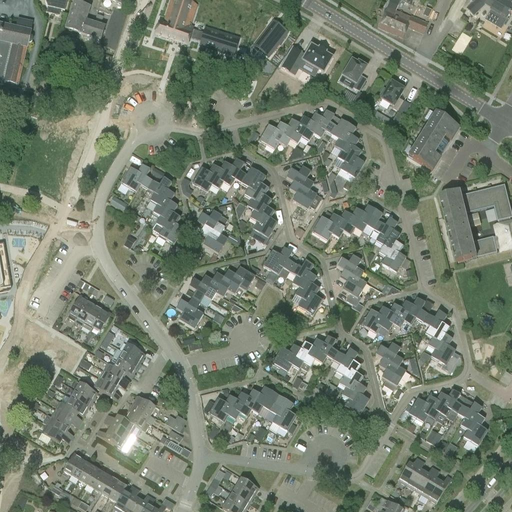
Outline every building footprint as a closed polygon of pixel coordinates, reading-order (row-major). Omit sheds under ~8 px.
[(44,0),(44,2),(47,8),(46,14),(59,18),(60,11),(64,11),(66,0),(44,0)] [(98,0),(100,0),(96,12),(111,16),(101,47),(114,52),(126,16),(122,14),(126,0),(98,0)] [(229,50),(233,39),(197,28),(196,31),(192,29),(192,28),(189,27),(196,5),(184,0),(170,0),(163,25),(159,24),(155,36),(186,46),(190,35),(194,36),(194,38),(229,50)] [(392,0),(389,0),(386,9),(395,13),(399,3),(392,0)] [(511,15),(511,0),(508,0),(507,2),(503,0),(477,0),(472,5),(478,12),(488,3),(494,6),(489,16),(504,25),(511,14),(511,15)] [(99,42),(104,27),(86,21),(90,8),(73,3),(64,29),(80,35),(99,42)] [(423,34),(427,25),(410,18),(410,19),(386,9),(377,29),(402,39),(406,28),(423,34)] [(31,42),(31,40),(30,38),(29,37),(30,33),(32,23),(17,20),(15,30),(0,26),(0,81),(17,86),(27,45),(29,44),(31,43),(31,42)] [(496,26),(493,32),(500,36),(503,31),(496,26)] [(254,48),(267,58),(287,33),(280,28),(276,34),(269,29),(254,48)] [(297,53),(290,65),(296,68),(300,60),(304,62),(303,63),(324,75),(332,60),(325,56),(326,54),(319,50),(318,52),(311,48),(305,59),(302,57),(303,56),(297,53)] [(359,81),(365,69),(357,65),(356,66),(351,63),(342,79),(355,86),(352,91),(359,95),(365,85),(359,81)] [(403,92),(391,84),(386,92),(384,91),(380,98),(382,99),(382,100),(394,107),(393,109),(399,112),(404,103),(398,100),(403,92)] [(351,104),(355,98),(345,91),(341,98),(351,104)] [(331,137),(340,121),(325,113),(320,120),(321,120),(316,128),(324,132),(331,137)] [(459,129),(435,114),(408,158),(432,173),(459,129)] [(309,123),(310,123),(305,131),(312,136),(319,140),(324,132),(316,128),(321,120),(320,120),(313,115),(309,123)] [(298,125),(298,126),(293,134),(301,139),(308,143),(312,136),(305,131),(310,123),(309,123),(302,118),(298,125)] [(397,125),(383,118),(381,122),(395,130),(397,125)] [(286,128),(287,129),(282,137),(289,141),(296,146),(301,139),(293,134),(298,126),(298,125),(290,121),(286,128)] [(337,141),(345,145),(350,137),(354,130),(346,125),(340,121),(331,137),(337,141)] [(275,131),(270,140),(277,144),(285,149),(289,141),(282,137),(287,129),(286,128),(279,124),(275,131)] [(275,131),(268,127),(258,142),(273,151),(277,144),(270,140),(275,131)] [(254,134),(247,146),(252,148),(259,137),(254,134)] [(341,152),(349,157),(353,149),(357,142),(350,137),(345,145),(337,141),(333,148),(341,152)] [(343,164),(351,168),(356,160),(360,154),(353,149),(349,157),(341,152),(336,160),(343,164)] [(351,168),(343,164),(339,171),(354,180),(363,165),(356,160),(351,168)] [(241,185),(246,177),(239,173),(244,166),(235,161),(231,168),(227,176),(234,181),(241,185)] [(219,171),(220,171),(215,179),(223,184),(230,188),(234,181),(227,176),(231,168),(223,164),(219,171)] [(146,191),(152,182),(145,178),(149,171),(141,166),(137,174),(132,182),(140,187),(146,191)] [(295,166),(291,172),(290,171),(285,179),(293,184),(293,183),(301,188),(306,181),(310,174),(302,169),(301,170),(295,166)] [(208,174),(204,182),(211,187),(218,191),(223,184),(215,179),(220,171),(219,171),(212,167),(208,174)] [(140,187),(132,182),(137,174),(129,170),(120,185),(135,194),(140,187)] [(208,174),(200,170),(191,185),(207,194),(211,187),(204,182),(208,174)] [(248,189),(255,193),(260,186),(261,186),(265,179),(250,170),(246,177),(241,185),(248,189)] [(333,183),(336,177),(331,174),(327,181),(329,189),(333,183)] [(188,198),(191,192),(188,190),(187,185),(189,182),(182,179),(179,185),(182,195),(188,198)] [(153,195),(161,200),(166,191),(166,192),(171,184),(163,180),(159,186),(152,182),(146,191),(153,195)] [(296,195),(296,194),(303,199),(308,192),(313,185),(306,181),(301,188),(293,183),(293,184),(289,191),(296,195)] [(343,189),(348,192),(352,185),(347,182),(343,189)] [(251,200),(258,205),(263,197),(264,197),(268,190),(261,186),(260,186),(255,193),(248,189),(243,196),(251,200)] [(511,214),(511,213),(505,186),(461,197),(460,193),(454,194),(440,198),(441,206),(444,205),(459,264),(497,254),(497,251),(500,250),(501,253),(511,250),(511,223),(511,224),(510,220),(511,219),(511,214)] [(156,207),(164,211),(169,203),(174,196),(166,192),(166,191),(161,200),(153,195),(149,202),(156,207)] [(296,194),(296,195),(291,202),(307,212),(316,196),(308,192),(303,199),(296,194)] [(253,212),(261,217),(266,209),(271,202),(264,197),(263,197),(258,205),(251,200),(246,208),(253,212)] [(113,199),(110,205),(123,212),(126,206),(113,199)] [(160,218),(167,223),(172,215),(177,207),(169,203),(164,211),(156,207),(152,214),(160,218)] [(372,231),(381,216),(366,207),(362,214),(363,214),(358,223),(366,227),(372,231)] [(256,224),(264,228),(268,220),(269,221),(273,213),(266,209),(261,217),(253,212),(249,220),(256,224)] [(351,217),(347,225),(354,230),(361,234),(366,227),(358,223),(363,214),(362,214),(355,210),(351,217)] [(212,232),(216,225),(221,217),(213,213),(208,220),(201,216),(197,223),(204,228),(212,232)] [(339,220),(340,221),(335,228),(342,233),(350,237),(354,230),(347,225),(351,217),(343,213),(339,220)] [(163,230),(170,234),(175,226),(180,219),(172,215),(167,223),(160,218),(155,225),(163,230)] [(328,223),(323,231),(331,236),(338,240),(342,233),(335,228),(340,221),(339,220),(332,216),(328,223)] [(397,225),(389,220),(384,228),(381,226),(384,220),(381,218),(382,216),(381,216),(372,231),(379,236),(387,240),(392,232),(397,225)] [(328,223),(321,218),(311,234),(327,243),(331,236),(323,231),(328,223)] [(272,232),(276,225),(269,221),(268,220),(264,228),(256,224),(249,236),(259,241),(261,241),(263,238),(270,242),(276,234),(272,232)] [(206,240),(207,239),(215,244),(219,236),(224,229),(216,225),(212,232),(204,228),(199,235),(206,240)] [(170,234),(163,230),(158,237),(173,246),(182,231),(175,226),(170,234)] [(301,239),(304,233),(297,229),(294,235),(301,239)] [(382,247),(390,251),(394,243),(395,244),(399,236),(392,232),(387,240),(379,236),(375,243),(382,247)] [(207,239),(206,240),(202,247),(218,256),(227,241),(219,236),(215,244),(207,239)] [(135,241),(128,237),(123,246),(130,250),(135,241)] [(385,258),(392,263),(397,255),(398,255),(402,248),(395,244),(394,243),(390,251),(382,247),(378,254),(385,258)] [(0,295),(2,295),(1,290),(11,289),(6,260),(3,245),(0,245),(0,295)] [(289,274),(294,266),(287,262),(291,254),(283,250),(279,257),(274,266),(282,270),(289,274)] [(282,270),(274,266),(279,257),(272,253),(263,268),(278,277),(282,270)] [(392,263),(385,258),(381,266),(396,275),(405,260),(398,255),(397,255),(392,263)] [(344,273),(344,272),(351,277),(356,269),(360,262),(352,257),(348,264),(341,260),(336,268),(344,273)] [(296,278),(303,282),(308,274),(308,275),(313,267),(305,263),(300,270),(294,266),(289,274),(296,278)] [(375,265),(371,272),(375,275),(379,268),(375,265)] [(235,276),(234,277),(243,282),(238,290),(243,293),(245,294),(255,278),(239,269),(235,276)] [(347,285),(347,284),(354,288),(359,281),(363,274),(356,269),(351,277),(344,272),(344,273),(340,281),(347,285)] [(239,300),(243,293),(238,290),(243,282),(234,277),(235,276),(227,272),(223,279),(223,280),(231,285),(226,292),(233,297),(239,300)] [(299,290),(306,294),(311,286),(315,279),(308,275),(308,274),(303,282),(296,278),(291,286),(299,290)] [(211,282),(211,283),(220,288),(215,295),(222,300),(226,292),(231,285),(223,280),(223,279),(216,275),(211,282)] [(200,285),(199,285),(208,291),(204,298),(211,303),(215,295),(220,288),(211,283),(211,282),(204,277),(200,285)] [(191,300),(200,305),(204,298),(208,291),(199,285),(200,285),(193,281),(188,289),(195,293),(191,300)] [(361,300),(358,299),(366,285),(359,281),(354,288),(347,284),(347,285),(342,292),(350,296),(345,303),(352,307),(355,309),(358,305),(361,300)] [(261,292),(265,285),(260,282),(256,290),(261,292)] [(291,303),(298,307),(301,301),(309,305),(313,298),(314,298),(318,291),(311,286),(306,294),(299,290),(294,297),(291,303)] [(381,294),(387,297),(390,296),(400,294),(400,293),(392,288),(388,294),(383,291),(381,294)] [(68,315),(76,320),(77,320),(83,310),(87,302),(79,297),(68,315)] [(105,306),(106,305),(109,299),(106,297),(102,303),(101,304),(105,306)] [(313,298),(309,305),(301,301),(298,307),(297,309),(312,318),(321,302),(314,298),(313,298)] [(182,315),(182,314),(191,320),(195,312),(200,305),(191,300),(187,307),(180,302),(175,310),(182,315)] [(411,307),(412,307),(407,315),(415,320),(421,324),(426,316),(419,312),(424,305),(415,300),(411,307)] [(87,302),(83,310),(77,320),(76,320),(74,324),(82,329),(94,308),(95,306),(87,302)] [(395,318),(403,323),(410,327),(415,320),(407,315),(412,307),(411,307),(404,303),(400,310),(395,318)] [(360,314),(363,308),(361,307),(358,305),(355,309),(352,307),(351,309),(354,311),(360,314)] [(95,306),(94,308),(82,329),(90,333),(92,329),(102,311),(95,306)] [(389,313),(384,321),(392,326),(399,330),(403,323),(395,318),(400,310),(393,306),(389,313)] [(377,315),(377,316),(372,324),(380,329),(387,333),(392,326),(384,321),(389,313),(381,308),(377,315)] [(111,316),(102,311),(92,329),(100,334),(111,316)] [(377,316),(377,315),(370,311),(361,327),(376,336),(380,329),(372,324),(377,316)] [(182,314),(182,315),(177,322),(193,331),(203,316),(195,312),(191,320),(182,314)] [(428,328),(435,332),(440,325),(441,325),(445,318),(437,313),(433,320),(426,316),(421,324),(428,328)] [(431,340),(439,344),(443,336),(444,336),(448,329),(441,325),(440,325),(435,332),(428,328),(424,335),(431,340)] [(114,337),(108,333),(103,342),(109,345),(114,337)] [(434,351),(442,355),(446,348),(447,348),(451,341),(444,336),(443,336),(439,344),(431,340),(427,347),(434,351)] [(193,337),(183,340),(184,346),(195,344),(193,337)] [(333,362),(337,354),(330,350),(335,343),(327,338),(322,345),(323,346),(318,353),(326,358),(333,362)] [(311,348),(311,349),(307,356),(314,361),(321,365),(326,358),(318,353),(323,346),(322,345),(315,341),(311,348)] [(202,350),(200,343),(188,346),(190,353),(202,350)] [(299,351),(300,351),(295,359),(303,364),(310,368),(314,361),(307,356),(311,349),(311,348),(304,344),(299,351)] [(122,353),(140,364),(145,356),(127,345),(122,353)] [(382,360),(391,365),(395,357),(399,350),(391,345),(387,352),(380,348),(375,356),(382,360)] [(288,354),(283,362),(291,367),(299,371),(303,364),(295,359),(300,351),(299,351),(292,347),(288,354)] [(442,355),(434,351),(430,358),(445,367),(454,352),(447,348),(446,348),(442,355)] [(288,354),(281,350),(272,365),(287,374),(291,367),(283,362),(288,354)] [(339,366),(347,370),(351,362),(352,363),(356,356),(348,351),(344,358),(337,354),(333,362),(339,366)] [(96,353),(94,357),(100,361),(102,356),(96,353)] [(117,361),(136,372),(140,364),(122,353),(117,361)] [(423,356),(422,355),(418,361),(420,368),(426,358),(423,356)] [(405,364),(402,362),(395,357),(391,365),(382,360),(378,368),(385,372),(393,376),(398,369),(405,373),(407,371),(405,364)] [(113,359),(109,366),(125,376),(131,380),(136,372),(117,361),(117,362),(113,359)] [(342,378),(350,382),(354,374),(354,375),(359,367),(352,363),(351,362),(347,370),(339,366),(335,373),(342,378)] [(102,373),(127,388),(130,384),(123,380),(125,376),(109,366),(107,365),(102,373)] [(392,393),(395,388),(396,388),(405,373),(398,369),(393,376),(385,372),(381,379),(385,382),(383,387),(392,393)] [(98,380),(116,392),(119,388),(125,392),(127,388),(102,373),(98,380)] [(345,389),(353,393),(357,386),(362,379),(354,375),(354,374),(350,382),(342,378),(338,385),(345,389)] [(282,383),(283,383),(287,386),(290,380),(289,380),(285,377),(282,383)] [(116,392),(98,380),(93,388),(118,403),(121,399),(114,395),(116,392)] [(74,392),(92,403),(97,395),(79,384),(74,392)] [(291,388),(292,389),(296,391),(297,392),(299,389),(299,387),(294,384),(291,388)] [(316,390),(323,394),(326,389),(319,385),(316,390)] [(348,401),(356,405),(361,397),(360,397),(365,390),(357,386),(353,393),(345,389),(341,396),(348,401)] [(258,396),(259,396),(254,404),(262,409),(268,413),(278,398),(263,389),(258,396)] [(69,400),(88,411),(92,403),(74,392),(69,400)] [(247,399),(248,399),(243,407),(250,412),(258,416),(262,409),(254,404),(259,396),(258,396),(251,392),(247,399)] [(457,416),(466,401),(451,392),(447,399),(442,407),(450,412),(457,416)] [(236,402),(231,410),(239,414),(246,419),(250,412),(243,407),(248,399),(247,399),(240,395),(236,402)] [(435,402),(431,410),(438,415),(446,419),(450,412),(442,407),(447,399),(439,395),(435,402)] [(359,417),(368,402),(361,397),(356,405),(348,401),(344,408),(359,417)] [(132,406),(150,417),(155,409),(137,398),(132,406)] [(224,405),(225,405),(220,413),(227,417),(235,422),(239,414),(231,410),(236,402),(228,398),(224,405)] [(276,417),(283,422),(288,414),(293,407),(285,402),(278,398),(268,413),(276,417)] [(424,405),(420,413),(427,417),(434,422),(438,415),(431,410),(435,402),(428,398),(424,405)] [(65,407),(78,415),(83,419),(88,411),(69,400),(65,407)] [(225,405),(224,405),(217,400),(208,415),(223,425),(227,417),(220,413),(225,405)] [(333,408),(336,403),(331,400),(328,405),(333,408)] [(412,409),(408,416),(423,425),(427,417),(420,413),(424,405),(417,401),(412,409)] [(464,420),(471,425),(476,417),(481,409),(473,405),(466,401),(457,416),(464,420)] [(65,407),(59,403),(54,412),(79,427),(82,422),(76,419),(78,415),(65,407)] [(343,408),(338,405),(334,411),(338,413),(339,414),(343,408)] [(127,413),(146,424),(150,417),(132,406),(127,413)] [(403,413),(408,416),(412,409),(408,406),(403,413)] [(50,420),(68,431),(71,426),(77,430),(79,427),(54,412),(50,420)] [(123,421),(135,428),(135,429),(141,432),(146,424),(127,413),(123,421)] [(283,439),(287,434),(296,419),(288,414),(283,422),(276,417),(271,424),(272,425),(269,431),(283,439)] [(105,421),(130,436),(135,429),(135,428),(123,421),(117,417),(114,421),(108,417),(105,421)] [(173,430),(176,426),(177,424),(174,423),(175,421),(169,417),(165,425),(173,430)] [(467,432),(474,436),(479,428),(483,421),(476,417),(471,425),(464,420),(459,427),(467,432)] [(68,431),(50,420),(45,427),(70,442),(73,438),(66,434),(68,431)] [(107,433),(126,444),(130,436),(105,421),(103,425),(110,429),(107,433)] [(177,424),(176,426),(173,430),(180,434),(184,428),(177,424)] [(408,425),(405,430),(411,434),(414,429),(408,425)] [(296,429),(291,426),(287,433),(291,436),(296,429)] [(47,446),(50,440),(59,446),(62,442),(68,446),(70,442),(45,427),(41,435),(38,441),(47,446)] [(474,436),(467,432),(462,439),(477,448),(486,433),(479,428),(474,436)] [(266,433),(260,430),(254,440),(260,443),(266,433)] [(126,444),(107,433),(105,436),(98,432),(96,437),(121,452),(126,444)] [(183,439),(179,437),(171,432),(168,438),(180,444),(183,439)] [(442,438),(431,432),(425,443),(435,449),(442,438)] [(183,450),(178,447),(171,443),(168,448),(180,455),(183,450)] [(448,447),(441,443),(437,448),(444,452),(448,447)] [(71,477),(81,459),(73,455),(70,460),(63,473),(71,477)] [(78,482),(89,464),(81,459),(71,477),(78,482)] [(405,487),(420,462),(416,460),(412,467),(408,464),(397,482),(405,487)] [(420,462),(405,487),(413,492),(424,473),(420,471),(424,465),(420,462)] [(86,486),(97,469),(89,464),(78,482),(86,486)] [(93,491),(104,473),(97,469),(86,486),(93,491)] [(424,473),(413,492),(420,496),(435,471),(431,469),(427,476),(424,473)] [(435,471),(420,496),(428,501),(439,483),(435,481),(440,474),(435,471)] [(101,496),(112,478),(104,473),(93,491),(101,496)] [(108,500),(119,482),(112,478),(101,496),(108,500)] [(436,505),(451,481),(446,478),(442,485),(439,483),(428,501),(436,505)] [(236,487),(254,498),(258,490),(241,480),(236,487)] [(116,505),(124,493),(127,487),(119,482),(108,500),(116,505)] [(47,488),(49,490),(52,491),(51,493),(59,497),(62,491),(50,484),(47,488)] [(218,487),(212,484),(210,487),(216,491),(213,495),(218,498),(222,490),(218,487)] [(231,495),(249,506),(254,498),(236,487),(231,495)] [(115,511),(122,511),(135,490),(131,488),(127,495),(124,493),(116,505),(113,511),(115,511)] [(132,511),(139,501),(135,499),(139,493),(135,490),(122,511),(132,511)] [(245,511),(249,506),(231,495),(226,503),(241,511),(245,511)] [(142,511),(150,500),(146,497),(143,504),(139,501),(132,511),(142,511)] [(153,511),(154,511),(150,509),(154,502),(150,500),(142,511),(153,511)] [(386,502),(380,511),(379,511),(404,511),(405,510),(399,507),(398,509),(386,502)] [(241,511),(226,503),(222,511),(223,511),(241,511)]
